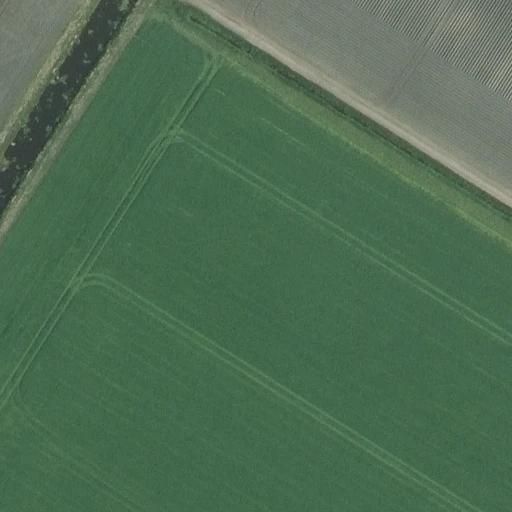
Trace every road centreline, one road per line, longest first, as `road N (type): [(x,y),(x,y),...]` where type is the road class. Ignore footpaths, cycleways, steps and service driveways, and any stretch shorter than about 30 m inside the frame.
road 1 (track): [(511,196),(200,0)]
road 2 (track): [(0,242),(152,0)]
